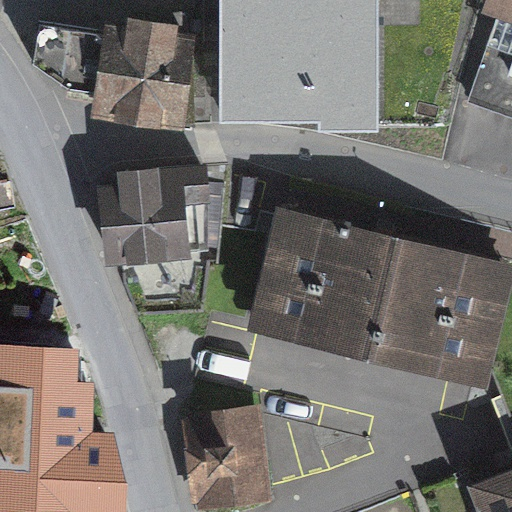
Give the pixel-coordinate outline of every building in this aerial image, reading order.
[(421,2),(420,0),(220,0),(221,131),(321,129),(321,140),(379,140),(378,1),(421,2)] [(511,0),(487,0),(482,17),(511,26),(511,0)] [(104,31),(40,23),(32,72),(67,97),(95,100),(92,123),(185,139),(197,36),(107,23),(104,31)] [(119,188),(97,191),(105,272),(210,262),(208,168),(117,175),(119,188)] [(511,297),(511,268),(277,212),(248,339),(489,397),(511,297)] [(42,391),(0,389),(0,511),(123,511),(125,460),(86,455),(89,393),(80,393),(81,364),(42,364),(42,391)] [(186,417),(186,422),(181,423),(192,508),(197,508),(197,511),(209,511),(273,505),(262,406),(186,417)] [(511,511),(511,475),(469,494),(476,511),(511,511)]
